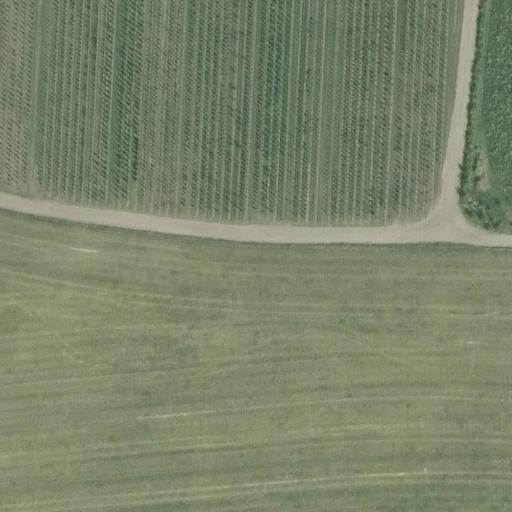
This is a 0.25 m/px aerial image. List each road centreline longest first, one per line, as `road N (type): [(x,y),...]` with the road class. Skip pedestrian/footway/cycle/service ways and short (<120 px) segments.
road 1 (track): [(447,238),(226,235),(0,198)]
road 2 (track): [(447,238),(472,0)]
